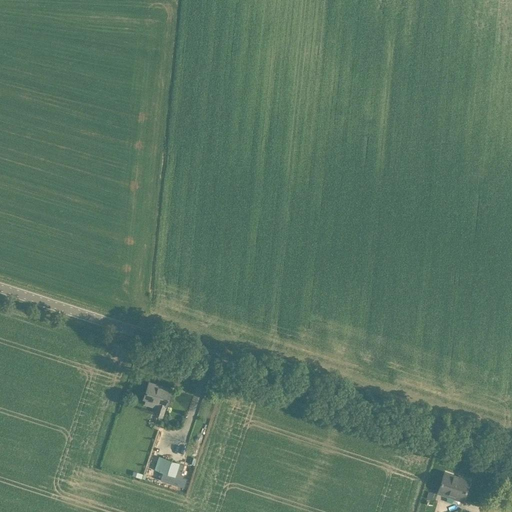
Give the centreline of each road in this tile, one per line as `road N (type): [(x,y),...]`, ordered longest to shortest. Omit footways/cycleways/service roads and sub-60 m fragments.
road 1 (unclassified): [(511,456),(0,292)]
road 2 (track): [(82,511),(142,338)]
